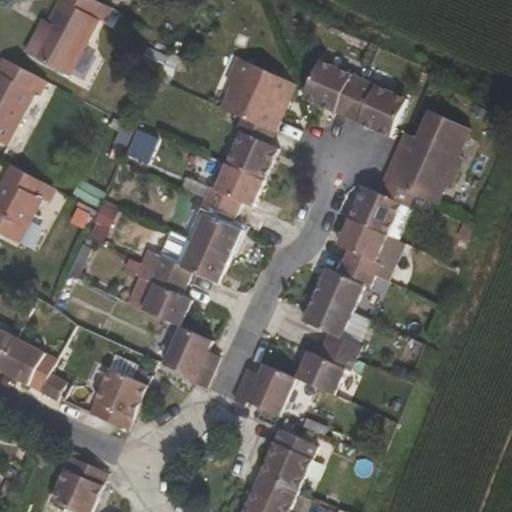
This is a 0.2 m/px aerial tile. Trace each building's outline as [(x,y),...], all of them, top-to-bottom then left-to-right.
[(74,83),(113,9),(95,0),(63,0),(32,61),(74,83)] [(296,85),(239,60),(228,85),(233,88),(224,108),(235,114),(275,132),(296,85)] [(320,62),(308,90),(305,98),(348,117),(365,81),(320,62)] [(0,145),(7,150),(37,91),(0,71),(0,145)] [(396,129),(409,100),(365,81),(348,117),(393,136),(396,129)] [(466,159),(461,157),(474,129),(434,112),(422,140),(417,137),(410,154),(412,155),(408,163),(397,157),(386,182),(418,196),(440,206),(449,184),(454,186),(466,159)] [(270,144),(275,132),(235,114),(230,125),(242,130),(227,162),(265,179),(279,147),(270,144)] [(265,179),(227,162),(213,191),(203,186),(198,195),(237,213),(243,203),(252,208),(265,179)] [(0,232),(23,244),(51,187),(12,167),(0,191),(0,232)] [(403,204),(413,208),(418,196),(386,182),(381,193),(366,187),(351,219),(388,236),(403,204)] [(231,227),(237,213),(198,195),(192,209),(203,214),(192,238),(231,256),(242,232),(231,227)] [(86,236),(99,242),(117,204),(103,198),(86,236)] [(381,266),(376,264),(388,236),(351,219),(339,247),(351,252),(345,264),(376,278),(381,266)] [(192,238),(174,230),(161,257),(147,250),(141,262),(155,268),(187,282),(193,270),(218,283),(231,256),(192,238)] [(69,274),(80,279),(93,249),(82,244),(69,274)] [(366,288),(371,290),(376,278),(345,264),(340,276),(328,272),(317,297),(354,314),(366,288)] [(155,268),(149,281),(154,283),(143,308),(181,325),(192,300),(181,296),(187,282),(155,268)] [(366,348),(343,339),(354,314),(317,297),(306,321),(333,334),(328,347),(360,361),(366,348)] [(205,391),(219,360),(207,354),(213,340),(181,325),(163,366),(195,380),(192,386),(205,391)] [(0,362),(14,337),(0,329),(0,362)] [(58,360),(14,337),(0,362),(0,369),(40,391),(50,374),(53,368),(58,360)] [(348,372),(354,374),(360,361),(328,347),(322,360),(310,354),(299,379),(337,396),(348,372)] [(250,403),(282,417),(299,379),(267,364),(262,376),(249,370),(235,400),(248,407),(250,403)] [(147,387),(110,370),(91,414),(127,432),(147,387)] [(65,382),(50,374),(40,391),(56,399),(65,382)] [(260,478),(299,495),(320,447),(281,430),(260,478)] [(71,458),(51,503),(71,511),(92,511),(108,476),(71,458)] [(244,511),(291,511),(299,495),(260,478),(244,511)]
